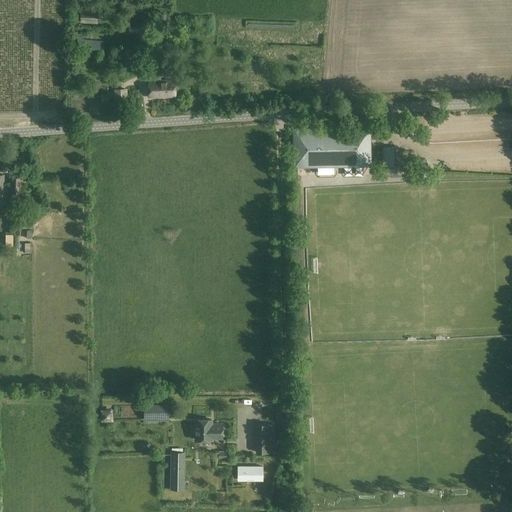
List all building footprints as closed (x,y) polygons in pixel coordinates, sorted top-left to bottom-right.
[(80,22),(97,24),(99,9),(81,8),(80,22)] [(82,50),(102,52),(103,41),(83,40),(82,50)] [(176,56),(193,54),(192,46),(180,47),(180,49),(176,49),(176,56)] [(150,76),(154,76),(161,76),(165,75),(164,60),(149,61),(150,76)] [(175,97),(175,80),(161,81),(161,76),(154,76),(154,81),(149,81),(150,97),(175,97)] [(128,101),(127,89),(114,89),(115,102),(128,101)] [(307,130),(308,130),(308,129),(307,129),(294,129),(295,167),(327,166),(327,163),(333,163),(333,162),(346,161),(346,163),(368,163),(367,131),(306,132),(306,130),(307,130)] [(22,177),(10,177),(11,197),(19,197),(19,193),(22,193),(22,177)] [(19,228),(27,228),(27,212),(19,211),(19,228)] [(169,406),(145,407),(145,421),(170,421),(169,406)] [(110,411),(99,412),(100,420),(111,420),(110,411)] [(196,421),(196,441),(211,441),(211,439),(222,439),(222,426),(214,426),(214,427),(211,427),(211,421),(196,421)] [(256,423),(256,452),(275,452),(275,424),(256,423)] [(184,490),(185,452),(171,452),(170,490),(184,490)] [(246,477),(254,477),(254,481),(263,481),(263,477),(263,466),(254,466),(246,466),(238,466),(238,477),(238,480),(246,480),(246,477)] [(467,501),(466,492),(452,493),(453,501),(467,501)]
